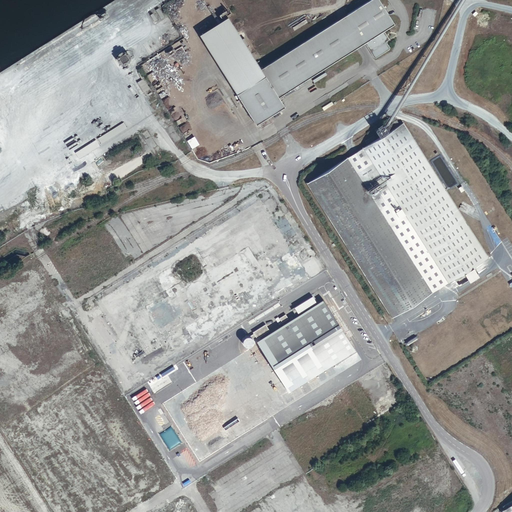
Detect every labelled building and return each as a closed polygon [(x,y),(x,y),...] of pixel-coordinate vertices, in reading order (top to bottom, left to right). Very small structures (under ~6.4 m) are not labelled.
[(236,94),(256,125),(285,107),(279,98),(359,47),(365,43),(374,58),(376,59),(390,50),(390,48),(387,43),(388,41),(390,40),(384,31),(395,24),(379,0),(369,0),(341,18),(261,69),(265,76),(236,94)] [(322,108),(324,111),(333,105),(332,102),(322,108)] [(355,153),(309,182),(394,316),(439,288),(486,258),(401,124),(355,153)] [(374,135),(365,141),(367,144),(376,138),(374,135)] [(361,360),(323,301),(258,342),(296,401),(361,360)] [(501,511),(511,511),(511,500),(502,506),(504,509),(501,511)]
